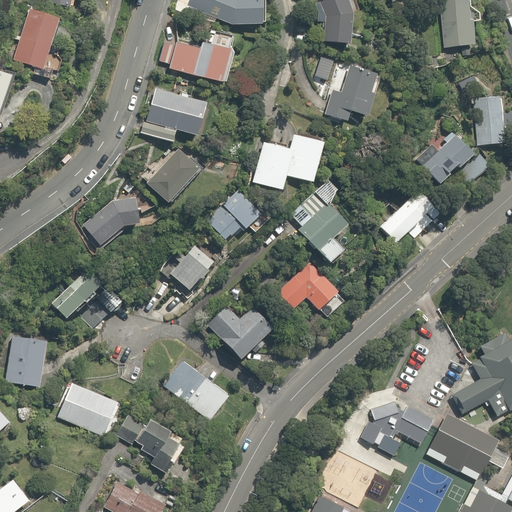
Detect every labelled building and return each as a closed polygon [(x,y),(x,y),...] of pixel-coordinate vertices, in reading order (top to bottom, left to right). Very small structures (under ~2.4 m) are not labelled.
[(53,0),(52,7),(78,13),(80,0),(53,0)] [(182,0),(179,7),(229,29),(269,33),(272,0),(182,0)] [(350,0),(326,0),(317,4),(327,26),(325,47),(354,49),(357,14),(350,0)] [(390,0),(398,11),(416,0),(390,0)] [(483,20),(472,11),(472,2),(437,3),(438,29),(443,29),(443,52),(473,51),(473,28),(483,28),(483,20)] [(15,69),(32,78),(38,67),(49,73),(71,28),(37,11),(13,59),(18,62),(15,69)] [(173,68),(171,74),(227,94),(240,60),(219,52),(216,61),(165,43),(158,63),(173,68)] [(352,118),(372,125),(379,102),(373,99),(380,79),(351,69),(343,95),(330,90),(322,116),(350,126),(352,118)] [(19,82),(0,75),(0,123),(4,124),(19,82)] [(154,163),(141,178),(148,185),(145,187),(173,211),(207,173),(178,147),(181,138),(203,145),(213,114),(154,95),(140,138),(174,149),(158,168),(154,163)] [(506,98),(477,97),(476,150),(506,150),(506,98)] [(489,169),(458,129),(432,149),(438,156),(422,169),(443,196),(462,181),(466,186),(489,169)] [(329,153),(316,141),(295,136),(292,148),(266,141),(254,190),(288,198),(292,184),(320,190),(329,153)] [(250,239),(268,224),(240,192),(207,220),(229,246),(245,233),(250,239)] [(405,199),(375,224),(397,250),(413,236),(415,239),(431,225),(428,221),(438,213),(423,196),(411,206),(405,199)] [(127,234),(141,234),(142,200),(110,200),(79,223),(101,253),(127,234)] [(291,236),(297,243),(304,237),(337,277),(353,264),(342,250),(357,238),(332,208),(316,221),(303,207),(290,218),(300,229),(291,236)] [(226,260),(192,226),(167,251),(181,265),(170,275),(193,298),(205,286),(209,290),(218,282),(211,275),(226,260)] [(90,255),(51,284),(77,318),(115,289),(90,255)] [(323,321),(345,302),(307,258),(271,289),(294,315),(308,304),(323,321)] [(511,293),(502,295),(507,319),(511,317),(511,293)] [(242,320),(228,305),(206,326),(244,367),(278,336),(254,310),(242,320)] [(511,407),(511,331),(510,329),(466,352),(480,380),(449,396),(459,415),(484,401),(493,418),(511,407)] [(51,339),(10,332),(1,381),(42,389),(51,339)] [(181,358),(160,384),(210,423),(230,397),(181,358)] [(113,432),(122,410),(71,388),(58,418),(105,439),(109,430),(113,432)] [(363,437),(395,454),(401,442),(394,438),(397,431),(421,443),(433,420),(409,407),(407,411),(399,408),(396,401),(373,409),(377,420),(375,422),(371,420),(363,437)] [(0,439),(12,430),(0,414),(0,439)] [(496,442),(446,415),(425,452),(475,480),(496,442)] [(130,419),(120,436),(155,457),(148,469),(171,482),(188,453),(173,443),(177,437),(152,422),(148,429),(130,419)] [(341,452),(323,485),(365,507),(371,495),(382,501),(392,481),(382,475),(382,474),(341,452)] [(511,480),(501,500),(511,506),(511,480)] [(0,511),(26,511),(33,506),(15,483),(0,494),(0,511)] [(140,497),(120,483),(103,508),(109,511),(168,511),(142,494),(140,497)] [(508,511),(510,509),(473,489),(460,511),(508,511)] [(343,511),(345,509),(321,495),(311,511),(343,511)]
